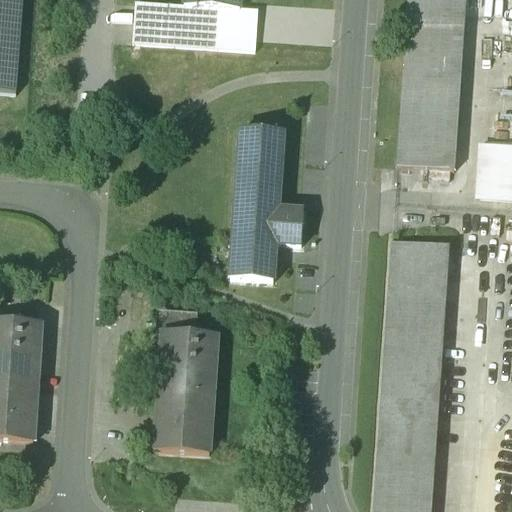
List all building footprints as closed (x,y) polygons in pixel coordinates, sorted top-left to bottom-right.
[(25,0),(0,0),(0,96),(19,98),(25,0)] [(239,0),(183,0),(183,11),(217,13),(238,15),(239,0)] [(465,0),(407,0),(396,171),(453,175),(465,0)] [(217,13),(183,11),(136,8),(133,49),(215,54),(217,13)] [(215,54),(254,56),(256,15),(238,15),(217,13),(215,54)] [(282,137),(239,134),(229,284),(272,287),(275,249),(300,251),(302,216),(277,214),(282,137)] [(511,209),(511,147),(484,147),(483,209),(511,209)] [(430,511),(448,251),(391,247),(372,511),(430,511)] [(40,329),(0,325),(0,445),(32,447),(40,329)] [(216,341),(161,337),(153,456),(208,459),(216,341)] [(301,460),(289,459),(288,473),(300,474),(301,460)] [(259,468),(178,462),(175,503),(256,509),(259,468)]
